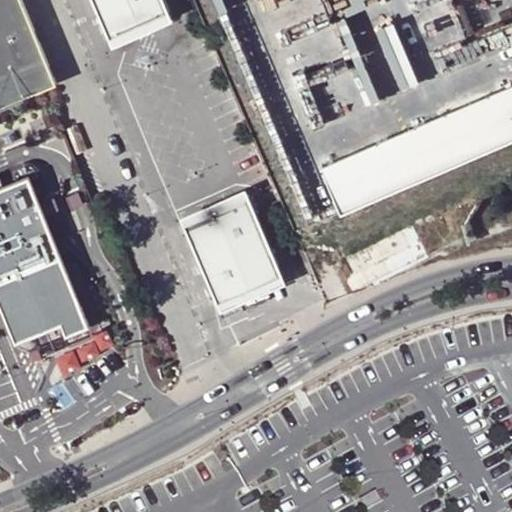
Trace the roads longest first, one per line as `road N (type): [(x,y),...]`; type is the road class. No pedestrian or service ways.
road 1 (unclassified): [(511,266),(395,299),(0,502)]
road 2 (unclassified): [(34,511),(406,317),(511,289)]
